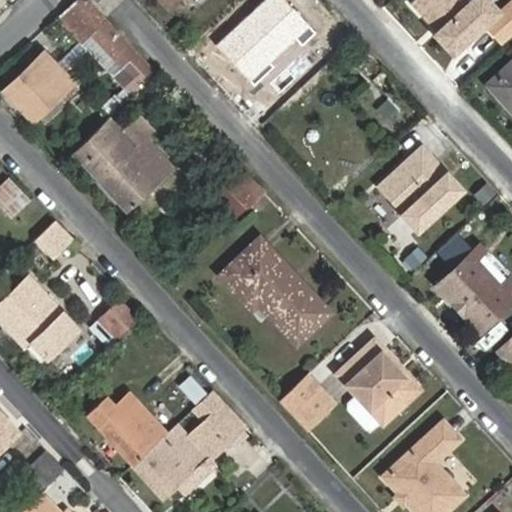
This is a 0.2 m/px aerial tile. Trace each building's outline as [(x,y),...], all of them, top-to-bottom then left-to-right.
[(84,0),(75,0),(58,16),(82,43),(93,33),(124,66),(113,77),(130,96),(153,74),(84,0)] [(411,0),(409,2),(432,27),(429,30),(447,49),(492,7),(485,0),(411,0)] [(511,27),(511,1),(511,0),(508,0),(490,17),(484,23),(500,39),(511,27)] [(313,56),(285,26),(238,70),(262,96),(297,64),(301,68),(313,56)] [(80,91),(46,53),(5,91),(33,121),(57,100),(64,107),(80,91)] [(511,61),(487,85),(511,110),(511,61)] [(145,139),(174,169),(206,140),(177,109),(153,131),(145,139)] [(109,116),(71,152),(126,213),(174,169),(145,139),(153,131),(137,115),(122,130),(109,116)] [(379,189),(404,216),(421,200),(436,215),(462,191),(422,149),(379,189)] [(223,186),(245,210),(262,194),(239,171),(223,186)] [(32,198),(12,177),(0,187),(0,203),(12,216),(32,198)] [(421,200),(404,216),(418,232),(436,215),(421,200)] [(53,221),(33,240),(44,252),(51,259),(71,240),(53,221)] [(241,287),(256,303),(295,344),(328,314),(259,240),(221,277),(234,292),(241,287)] [(440,257),(454,270),(470,255),(456,241),(440,257)] [(486,249),(481,244),(470,255),(454,270),(437,287),(478,331),(511,299),(511,278),(503,287),(476,258),(486,249)] [(503,287),(511,278),(511,277),(486,249),(476,258),(503,287)] [(32,342),(47,358),(77,329),(28,278),(0,303),(0,318),(27,348),(32,342)] [(250,309),(256,303),(241,287),(234,292),(250,309)] [(116,338),(135,320),(117,300),(97,318),(116,338)] [(154,370),(175,353),(147,320),(126,337),(154,370)] [(511,338),(498,352),(511,367),(511,338)] [(41,363),(47,358),(32,342),(27,348),(41,363)] [(383,351),(361,371),(365,375),(387,355),(383,351)] [(361,371),(346,385),(357,397),(368,409),(380,422),(382,424),(418,390),(387,355),(365,375),(361,371)] [(310,372),(280,400),(306,428),(336,401),(310,372)] [(191,403),(206,392),(192,373),(177,383),(191,403)] [(228,444),(246,427),(212,391),(194,408),(228,444)] [(85,414),(131,464),(166,433),(143,409),(133,400),(120,412),(104,396),(85,414)] [(368,409),(357,397),(350,404),(349,411),(366,428),(373,429),(380,422),(368,409)] [(0,452),(22,432),(0,409),(0,452)] [(166,433),(131,464),(163,500),(178,487),(185,494),(215,465),(189,439),(182,431),(188,426),(182,419),(166,433)] [(442,422),(417,446),(433,463),(458,440),(442,422)] [(195,433),(188,426),(182,431),(189,439),(195,433)] [(433,463),(417,446),(384,477),(417,511),(445,511),(463,496),(433,463)] [(0,495),(0,503),(7,511),(19,511),(41,492),(65,470),(48,451),(0,495)] [(105,511),(103,511),(59,511),(41,492),(19,511),(105,511)]
